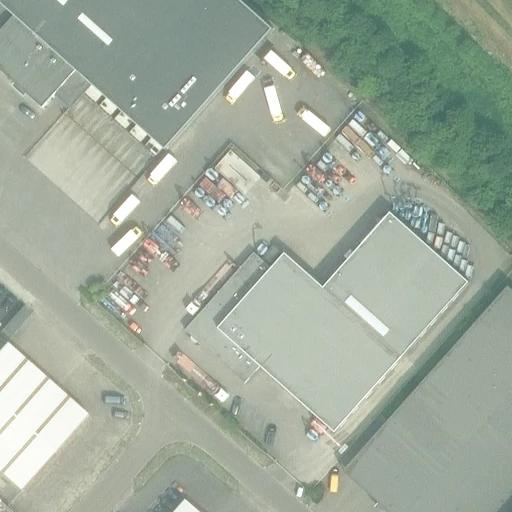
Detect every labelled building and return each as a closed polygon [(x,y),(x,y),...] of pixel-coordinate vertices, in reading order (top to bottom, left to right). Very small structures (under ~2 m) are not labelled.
[(165,151),(273,30),(239,0),(0,0),(0,70),(43,109),(56,94),(70,106),(90,84),(165,151)] [(272,124),(267,131),(283,142),(288,135),(272,124)] [(267,140),(260,146),(272,161),(280,154),(267,140)] [(254,253),(185,331),(244,384),(260,366),(335,433),(402,358),(469,283),(391,212),(323,287),(285,254),(271,269),(254,253)] [(343,472),(387,511),(511,511),(511,289),(508,286),(343,472)] [(0,472),(20,491),(57,449),(87,415),(6,343),(0,349),(0,472)] [(195,511),(182,500),(172,511),(195,511)]
